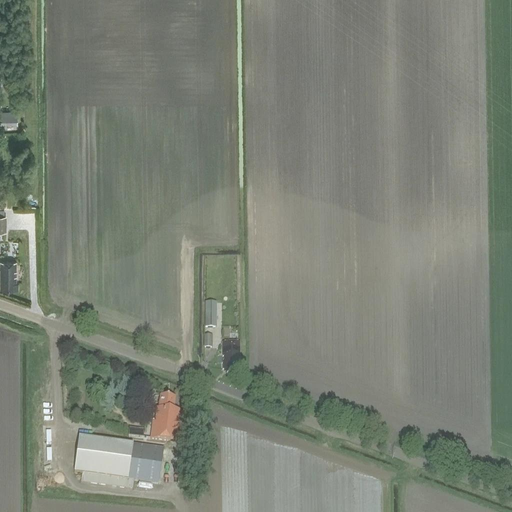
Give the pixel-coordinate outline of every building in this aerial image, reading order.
[(0,124),(17,125),(17,112),(0,111),(0,124)] [(16,262),(0,262),(0,287),(3,287),(3,291),(19,291),(19,283),(16,283),(16,262)] [(215,327),(215,320),(215,302),(204,302),(203,327),(215,327)] [(212,348),(212,347),(212,336),(203,336),(203,348),(212,348)] [(237,371),(241,371),(240,343),(223,344),(224,370),(227,370),(227,374),(237,373),(237,371)] [(179,443),(183,412),(174,411),(175,398),(160,396),(158,408),(156,408),(155,421),(152,421),(150,439),(179,443)] [(129,428),(128,436),(143,437),(144,430),(129,428)] [(158,484),(163,449),(79,438),(75,472),(82,473),(81,482),(133,489),(134,481),(158,484)]
